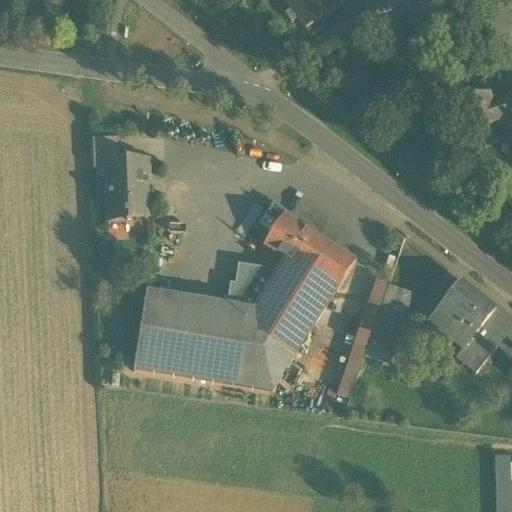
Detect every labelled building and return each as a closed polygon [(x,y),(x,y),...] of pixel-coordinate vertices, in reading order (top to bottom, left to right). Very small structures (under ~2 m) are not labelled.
[(283,0),(305,30),(338,6),(333,0),(283,0)] [(511,7),(479,17),(487,42),(511,33),(511,7)] [(468,131),(501,121),(495,105),(491,106),(487,94),(459,103),(468,131)] [(511,98),(495,105),(501,121),(511,151),(511,98)] [(92,143),(93,172),(105,172),(118,171),(118,165),(117,142),(92,143)] [(105,172),(107,224),(130,224),(130,219),(146,218),(145,179),(148,179),(147,164),(118,165),(118,171),(105,172)] [(258,227),(271,235),(282,218),(283,219),(286,213),(274,205),(258,227)] [(285,260),(295,266),(313,238),(283,219),(282,218),(271,235),(264,246),(285,260)] [(336,292),(339,293),(355,265),(313,238),(295,266),(336,292)] [(285,260),(277,272),(252,312),(242,330),(294,361),(336,292),(295,266),(285,260)] [(227,308),(252,312),(277,272),(251,268),(245,267),(244,273),(238,272),(236,285),(231,285),(227,308)] [(459,356),(479,372),(497,349),(511,361),(511,325),(460,285),(428,326),(441,337),(449,343),(461,353),(459,356)] [(364,358),(387,366),(411,296),(387,288),(364,358)] [(273,395),(294,361),(242,330),(252,312),(227,308),(145,294),(133,373),(273,395)] [(446,347),(449,343),(441,337),(438,341),(446,347)] [(475,377),(479,372),(459,356),(455,361),(475,377)] [(511,511),(511,463),(507,464),(507,457),(491,458),(492,511),(511,511)]
